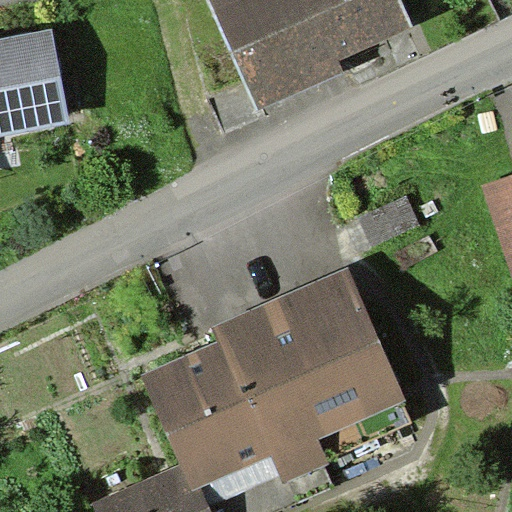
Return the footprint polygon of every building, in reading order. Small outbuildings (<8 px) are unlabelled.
[(340,64),(409,34),(394,0),(201,0),(254,117),(346,77),(340,64)] [(0,140),(67,128),(50,35),(0,43),(0,140)] [(511,186),(489,194),(511,260),(511,186)] [(277,486),(411,428),(345,275),(209,334),(215,349),(139,381),(177,469),(190,499),(199,495),(268,465),(277,486)] [(177,469),(90,504),(93,511),(206,511),(199,495),(190,499),(177,469)]
